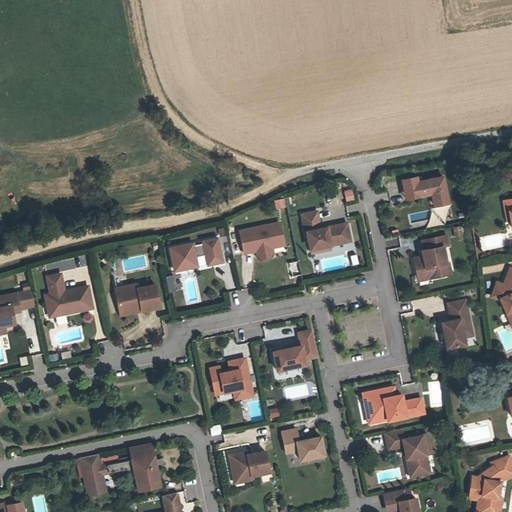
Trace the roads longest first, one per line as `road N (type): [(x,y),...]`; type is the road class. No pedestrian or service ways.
road 1 (track): [(134,0),(149,72),(174,118),(235,156),(290,172),(511,134)]
road 2 (residential): [(0,256),(204,217),(290,172)]
